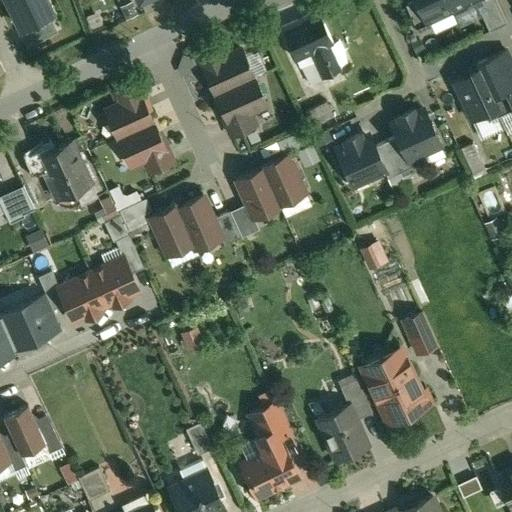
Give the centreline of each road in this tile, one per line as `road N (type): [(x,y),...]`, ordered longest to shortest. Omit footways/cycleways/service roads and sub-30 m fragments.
road 1 (residential): [(511,416),(300,511)]
road 2 (residential): [(144,315),(0,385)]
road 3 (residential): [(153,39),(209,165)]
road 4 (residential): [(28,95),(153,39)]
